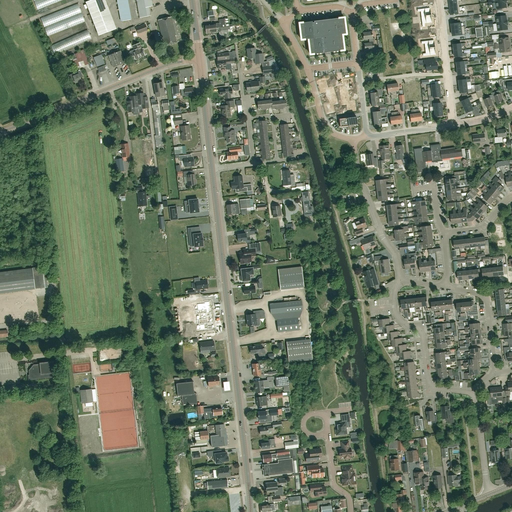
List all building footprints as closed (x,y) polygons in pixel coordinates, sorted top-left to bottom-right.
[(33,0),(38,10),(63,0),(33,0)] [(105,0),(90,0),(85,2),(99,35),(116,29),(105,0)] [(126,0),(117,0),(121,21),(130,20),(126,0)] [(150,0),(136,0),(140,18),(150,16),(148,7),(152,6),(150,0)] [(506,1),(496,2),(497,9),(507,8),(506,3),(507,3),(506,1)] [(40,18),(44,28),(82,13),(78,4),(40,18)] [(459,7),(449,8),(450,16),(460,15),(460,14),(463,14),(463,11),(460,11),(459,7)] [(430,8),(417,9),(417,12),(420,12),(421,16),(431,15),(430,8)] [(85,22),(82,13),(44,28),(48,36),(85,22)] [(431,15),(421,16),(422,27),(425,27),(424,23),(432,23),(431,15)] [(497,24),(508,23),(507,20),(506,16),(496,17),(497,24)] [(176,35),(174,29),(171,17),(158,20),(161,33),(164,45),(176,42),(175,36),(176,35)] [(323,53),(331,52),(344,50),(342,35),(346,34),(344,18),(321,21),(314,22),(313,22),(314,22),(312,23),(312,22),(299,23),(301,40),(308,39),(310,54),(323,53),(323,51),(323,53)] [(228,19),(224,19),(219,20),(219,23),(205,25),(205,30),(216,28),(220,28),(229,27),(229,26),(233,26),(233,24),(229,25),(228,19)] [(508,23),(497,24),(498,31),(508,30),(507,25),(508,25),(508,23)] [(493,24),(489,25),(483,25),(484,36),(490,36),(489,27),(490,27),(490,28),(493,27),(493,24)] [(136,28),(138,33),(147,30),(145,25),(136,28)] [(216,28),(205,30),(206,34),(220,32),(220,33),(224,33),(225,36),(233,35),(237,34),(237,32),(233,33),(232,27),(229,27),(220,28),(216,28)] [(91,39),(87,30),(51,46),(55,55),(91,39)] [(370,41),(374,40),(374,38),(373,38),(372,32),(363,33),(363,40),(370,39),(370,41)] [(499,46),(509,45),(509,38),(496,39),(497,42),(498,42),(499,46)] [(374,40),(370,41),(370,43),(364,44),(365,51),(374,49),(373,43),(374,43),(374,40)] [(434,40),(421,41),(421,44),(424,44),(425,49),(435,47),(434,40)] [(134,55),(135,59),(136,58),(136,59),(139,58),(138,57),(144,55),(142,49),(141,49),(139,43),(133,46),(135,50),(130,52),(130,53),(131,56),(134,55)] [(498,53),(510,52),(509,45),(499,46),(499,50),(498,50),(498,53)] [(425,53),(422,54),(423,56),(436,55),(435,47),(425,49),(425,53)] [(247,49),(248,59),(255,58),(255,64),(263,63),(262,53),(255,53),(255,48),(254,48),(252,48),(250,48),(248,49),(247,49)] [(113,67),(125,63),(120,51),(108,55),(113,67)] [(102,54),(94,56),(97,66),(105,63),(102,54)] [(236,63),(236,57),(229,58),(229,59),(217,60),(216,60),(218,69),(226,68),(225,64),(230,63),(232,74),(237,73),(236,71),(237,69),(236,63)] [(425,64),(426,71),(437,69),(436,62),(431,63),(431,60),(423,60),(424,64),(425,64)] [(265,62),(266,66),(262,66),(263,74),(274,73),(273,65),(273,61),(265,62)] [(83,77),(80,71),(68,75),(71,82),(75,81),(75,83),(81,80),(80,78),(83,77)] [(344,88),(341,88),(342,93),(348,92),(347,90),(347,89),(353,89),(352,85),(352,84),(351,79),(345,80),(345,85),(345,87),(345,88),(344,88)] [(407,80),(407,88),(419,87),(418,80),(407,80)] [(510,80),(503,80),(503,86),(506,86),(506,87),(507,87),(508,90),(511,89),(511,82),(510,83),(510,80)] [(247,92),(259,90),(258,82),(252,82),(252,83),(246,84),(247,92)] [(325,82),(319,84),(320,88),(320,89),(321,93),(327,91),(327,92),(328,94),(333,92),(332,88),(330,89),(329,89),(328,89),(327,88),(328,88),(327,86),(325,82)] [(398,82),(386,83),(386,91),(399,90),(398,82)] [(180,89),(181,89),(182,96),(185,96),(194,95),(193,88),(184,89),(184,84),(179,84),(180,89)] [(230,95),(232,94),(231,89),(219,90),(220,96),(224,95),(225,99),(230,98),(230,95)] [(371,100),(379,99),(378,95),(382,95),(381,89),(376,90),(376,93),(370,94),(371,100)] [(493,93),(491,93),(493,99),(495,99),(497,105),(504,102),(500,93),(499,90),(493,93)] [(136,96),(137,106),(138,109),(148,108),(147,97),(144,97),(143,93),(142,93),(142,92),(140,92),(140,93),(136,94),(136,96)] [(491,100),(493,99),(491,93),(489,94),(490,96),(490,97),(484,100),(487,108),(493,106),(491,100)] [(137,106),(136,96),(133,96),(133,95),(131,95),(131,96),(130,96),(130,100),(127,101),(128,112),(134,111),(133,107),(137,106)] [(410,104),(410,102),(421,101),(420,95),(414,96),(414,95),(411,96),(411,100),(407,100),(408,104),(410,104)] [(464,108),(471,104),(469,101),(473,99),(472,97),(461,102),(464,108)] [(330,103),(325,105),(326,109),(326,110),(327,114),(334,112),(333,108),(332,106),(332,105),(333,104),(334,104),(336,104),(335,99),(329,101),(330,103)] [(348,99),(343,100),(344,104),(346,104),(347,104),(348,104),(348,105),(348,107),(348,111),(355,111),(355,106),(355,105),(354,101),(349,102),(348,102),(348,101),(349,101),(348,99)] [(372,106),(379,106),(380,108),(386,108),(385,105),(383,105),(383,102),(379,103),(379,99),(371,100),(372,106)] [(283,107),(286,107),(285,100),(278,101),(279,110),(283,109),(283,107)] [(229,108),(234,107),(233,101),(226,102),(226,106),(220,107),(221,110),(222,118),(230,117),(229,108)] [(265,109),(264,101),(257,102),(258,108),(261,108),(262,110),(265,109)] [(174,102),(169,102),(171,115),(181,114),(181,109),(175,110),(174,102)] [(471,104),(464,108),(467,113),(473,111),(477,108),(476,106),(472,107),(471,104)] [(386,108),(380,108),(380,111),(373,112),(373,119),(381,118),(381,114),(385,114),(384,111),(386,111),(386,108)] [(161,130),(158,131),(156,111),(153,111),(155,132),(155,133),(156,136),(162,135),(161,132),(161,130)] [(421,112),(409,113),(410,121),(422,121),(421,112)] [(174,125),(183,124),(181,114),(173,115),(170,116),(171,125),(174,124),(174,125)] [(390,123),(402,122),(401,114),(389,115),(390,123)] [(385,121),(381,121),(381,118),(373,119),(374,125),(381,124),(381,127),(386,126),(385,121)] [(257,128),(267,127),(266,121),(258,122),(258,120),(256,120),(256,124),(258,124),(259,126),(256,127),(257,128)] [(358,120),(340,120),(340,128),(349,128),(349,129),(353,129),(353,128),(358,128),(358,120)] [(182,140),(190,139),(189,125),(180,126),(182,140)] [(234,135),(234,130),(230,131),(230,127),(224,128),(225,136),(226,136),(227,143),(235,142),(234,135)] [(497,130),(498,137),(499,137),(499,143),(503,142),(502,137),(507,136),(506,129),(497,130)] [(474,143),(485,142),(484,134),(473,135),(474,143)] [(123,157),(130,156),(128,143),(121,144),(123,157)] [(389,154),(388,145),(380,146),(381,155),(384,155),(384,159),(389,158),(389,154)] [(183,154),(182,146),(174,147),(174,155),(183,154)] [(400,160),(403,159),(404,166),(408,166),(407,159),(403,159),(403,156),(402,156),(402,154),(404,153),(403,146),(396,146),(397,154),(398,159),(399,160),(400,160)] [(422,152),(423,159),(416,160),(417,172),(422,172),(422,169),(427,169),(426,161),(465,156),(464,147),(461,148),(462,149),(455,150),(455,148),(441,150),(440,146),(431,147),(431,151),(422,152)] [(237,152),(241,151),(240,147),(233,148),(234,152),(226,153),(227,160),(237,159),(237,152)] [(293,149),(283,151),(283,157),(291,156),(291,158),(293,158),(294,157),(293,154),(291,154),(291,151),(293,151),(293,149)] [(262,155),(262,158),(257,158),(257,162),(264,161),(264,159),(270,159),(269,152),(259,153),(260,155),(262,155)] [(373,159),(373,154),(366,155),(367,161),(366,162),(367,166),(375,165),(375,167),(378,167),(377,158),(373,159)] [(184,167),(194,165),(193,157),(187,158),(186,155),(179,156),(179,161),(184,161),(184,167)] [(502,171),(500,172),(499,168),(496,169),(498,173),(502,179),(505,178),(502,171)] [(188,185),(196,184),(194,174),(189,175),(188,171),(183,172),(184,177),(187,177),(188,185)] [(283,186),(291,185),(289,171),(282,171),(283,184),(283,186)] [(460,183),(459,175),(454,176),(455,178),(445,180),(446,185),(460,183)] [(234,183),(233,183),(232,184),(233,188),(234,188),(235,188),(235,189),(240,188),(241,192),(252,191),(251,184),(247,185),(243,185),(242,176),(234,177),(234,183)] [(493,182),(491,184),(501,192),(504,188),(500,184),(502,182),(496,176),(493,179),(494,179),(492,181),(493,182)] [(386,185),(386,182),(390,181),(390,179),(393,179),(393,177),(389,177),(390,179),(376,181),(377,186),(386,185)] [(491,184),(490,183),(489,182),(487,184),(489,185),(492,188),(490,190),(498,196),(501,192),(491,184)] [(291,187),(291,189),(292,192),(296,192),(300,191),(302,191),(303,190),(305,189),(305,186),(304,186),(302,186),(302,183),(296,184),(296,187),(291,187)] [(139,206),(147,205),(145,192),(141,192),(140,190),(141,190),(141,186),(136,186),(136,192),(137,192),(139,206)] [(487,187),(484,191),(494,200),(498,196),(490,190),(487,187)] [(471,190),(470,189),(467,195),(472,200),(476,195),(471,190)] [(305,216),(308,216),(308,218),(310,218),(310,216),(314,215),(312,206),(310,206),(308,191),(301,192),(302,197),(301,197),(300,198),(300,201),(301,202),(303,201),(303,205),(307,205),(308,212),(304,213),(305,216)] [(494,200),(484,191),(482,193),(485,196),(483,198),(491,204),(494,200)] [(248,197),(249,199),(239,200),(240,209),(241,212),(247,211),(253,210),(253,207),(254,207),(253,199),(252,199),(251,197),(248,197)] [(485,211),(488,207),(477,198),(476,200),(479,203),(477,205),(485,211)] [(189,201),(189,208),(185,208),(186,213),(190,212),(190,213),(198,212),(199,212),(198,207),(199,207),(198,204),(197,200),(198,200),(198,199),(197,199),(195,200),(195,199),(191,199),(191,200),(189,200),(188,200),(188,201),(189,201)] [(476,207),(474,209),(481,215),(485,211),(477,205),(474,202),(472,204),(476,207)] [(235,214),(239,214),(238,204),(234,204),(226,205),(228,215),(235,214)] [(176,206),(169,207),(170,213),(171,220),(178,219),(177,212),(176,206)] [(481,215),(474,209),(471,206),(469,208),(472,211),(470,213),(469,215),(473,221),(476,218),(478,219),(481,215)] [(467,222),(473,221),(469,215),(468,215),(467,208),(466,208),(463,208),(464,213),(461,213),(462,223),(467,222)] [(362,229),(367,227),(364,219),(359,220),(358,219),(355,221),(358,228),(355,230),(357,235),(364,232),(362,229)] [(290,230),(294,230),(293,223),(286,224),(287,233),(291,232),(290,230)] [(394,230),(395,235),(405,234),(404,231),(409,231),(408,229),(412,228),(412,226),(400,227),(400,230),(394,230)] [(201,233),(195,234),(195,228),(188,229),(189,238),(193,238),(194,246),(194,247),(195,247),(202,246),(203,246),(202,241),(203,241),(202,238),(201,234),(202,234),(201,233)] [(246,243),(250,242),(249,234),(246,234),(245,234),(237,235),(238,242),(246,241),(246,243)] [(365,250),(376,246),(373,237),(364,240),(363,237),(356,239),(357,244),(362,242),(365,250)] [(244,253),(239,254),(240,264),(247,263),(247,262),(251,261),(250,256),(255,256),(255,249),(244,250),(244,253)] [(461,257),(457,257),(456,250),(452,251),(453,260),(457,260),(461,259),(461,257)] [(381,273),(390,272),(389,260),(383,260),(382,256),(375,257),(376,261),(379,261),(381,273)] [(463,271),(458,272),(456,261),(453,262),(455,272),(457,272),(458,280),(464,280),(463,271)] [(250,268),(241,269),(242,276),(240,276),(241,281),(242,281),(243,281),(244,283),(250,282),(250,281),(249,275),(253,274),(253,269),(257,268),(256,265),(250,266),(250,268)] [(0,272),(0,293),(47,287),(45,272),(33,273),(32,268),(0,272)] [(368,288),(375,285),(378,285),(374,269),(363,272),(368,288)] [(194,289),(188,290),(188,291),(185,291),(186,294),(188,294),(188,295),(195,294),(194,294),(200,293),(199,289),(207,288),(207,284),(208,284),(208,283),(208,281),(207,280),(206,280),(199,281),(199,278),(194,278),(194,279),(194,283),(192,283),(192,289),(194,288),(194,289)] [(288,300),(288,302),(270,304),(271,314),(302,310),(301,301),(296,301),(295,297),(283,298),(284,301),(288,300)] [(477,306),(472,306),(472,301),(469,301),(469,300),(466,300),(468,311),(468,314),(478,312),(477,306)] [(197,310),(194,311),(194,315),(199,315),(200,321),(195,321),(196,326),(198,326),(199,331),(206,330),(206,331),(210,331),(209,324),(207,324),(207,320),(209,320),(208,314),(206,314),(206,310),(208,310),(207,303),(203,304),(204,305),(196,305),(197,310)] [(260,323),(260,319),(265,319),(264,312),(262,310),(253,311),(253,314),(246,315),(248,326),(255,325),(255,327),(258,326),(259,326),(260,325),(260,323)] [(278,332),(299,330),(297,318),(277,320),(278,332)] [(389,326),(389,322),(390,322),(390,319),(379,320),(380,327),(383,327),(389,326)] [(433,331),(434,331),(434,334),(449,332),(449,329),(446,330),(445,323),(436,325),(436,328),(433,328),(433,331)] [(389,326),(383,327),(384,334),(387,333),(394,332),(393,329),(394,329),(394,325),(389,326)] [(394,332),(387,333),(388,340),(391,340),(398,339),(397,335),(399,335),(398,332),(394,332)] [(398,339),(391,340),(392,347),(396,346),(402,345),(402,342),(403,342),(402,338),(398,339)] [(288,362),(312,360),(310,339),(286,342),(288,362)] [(209,350),(215,350),(214,341),(200,343),(201,353),(210,352),(209,350)] [(402,345),(396,346),(397,353),(400,353),(406,352),(406,348),(407,348),(407,345),(402,345)] [(265,348),(262,348),(262,346),(250,347),(251,354),(258,353),(259,358),(266,357),(265,348)] [(406,352),(400,353),(401,360),(411,358),(410,355),(411,354),(411,351),(406,352)] [(54,373),(53,362),(40,363),(40,364),(33,365),(29,370),(29,375),(28,375),(29,380),(54,377),(54,373)] [(405,370),(415,369),(416,369),(416,366),(415,366),(414,362),(404,363),(405,370)] [(262,363),(260,363),(252,364),(254,376),(264,375),(262,363)] [(415,369),(405,370),(406,377),(416,376),(417,376),(417,373),(415,373),(415,369)] [(480,369),(470,370),(470,373),(465,373),(466,379),(472,378),(472,375),(480,374),(480,371),(480,369)] [(276,387),(288,385),(287,375),(275,377),(276,386),(276,387)] [(416,376),(406,377),(407,384),(417,383),(418,383),(417,380),(416,380),(416,376)] [(213,385),(219,385),(218,377),(208,378),(208,387),(213,386),(213,385)] [(254,381),(255,393),(264,392),(263,386),(268,385),(268,380),(263,381),(263,380),(254,381)] [(183,405),(197,403),(196,393),(194,393),(193,381),(176,383),(177,396),(182,396),(183,405)] [(417,383),(407,384),(408,391),(419,390),(418,386),(417,387),(417,383)] [(490,388),(491,395),(488,395),(489,405),(492,405),(491,400),(497,399),(497,397),(496,387),(490,388)] [(91,389),(87,390),(80,390),(82,403),(92,402),(91,389)] [(419,390),(408,391),(409,398),(420,397),(419,393),(418,394),(417,390),(419,390)] [(262,397),(256,397),(257,407),(263,406),(268,405),(267,396),(262,397)] [(447,423),(454,422),(453,416),(450,416),(449,406),(441,407),(442,419),(446,418),(447,423)] [(217,415),(222,414),(221,408),(216,408),(208,408),(209,418),(217,417),(217,415)] [(267,416),(270,415),(270,416),(277,415),(278,415),(278,410),(270,411),(266,411),(258,412),(258,419),(267,418),(267,416)] [(431,421),(432,425),(438,424),(437,417),(434,417),(433,411),(426,411),(428,421),(431,421)] [(337,425),(338,430),(336,430),(336,435),(342,434),(341,433),(346,432),(346,426),(350,426),(350,427),(351,427),(349,414),(341,415),(342,424),(340,424),(340,425),(337,425)] [(420,430),(425,430),(424,420),(421,421),(420,415),(414,416),(415,426),(419,426),(420,430)] [(268,431),(273,430),(273,427),(282,426),(281,422),(272,423),(273,426),(267,427),(259,428),(260,435),(268,434),(268,431)] [(209,439),(208,436),(210,436),(212,448),(227,446),(224,425),(215,426),(207,427),(207,431),(195,433),(196,441),(196,443),(194,443),(195,446),(207,445),(206,440),(209,439)] [(496,435),(496,437),(497,441),(491,441),(491,446),(500,445),(499,436),(499,435),(496,435)] [(276,447),(275,444),(275,439),(267,440),(267,443),(261,444),(262,449),(270,448),(272,448),(276,447)] [(284,442),(285,449),(285,450),(296,448),(298,448),(297,439),(293,440),(293,441),(284,442)] [(339,450),(340,457),(345,456),(345,459),(351,458),(350,455),(352,455),(351,448),(350,449),(349,442),(342,442),(343,449),(339,450)] [(262,465),(262,467),(261,469),(262,470),(263,470),(264,477),(267,476),(293,473),(294,476),(299,475),(296,448),(285,450),(277,451),(277,454),(275,454),(263,456),(263,462),(272,461),(272,459),(276,458),(277,458),(278,460),(278,463),(262,465)] [(307,462),(315,461),(319,461),(319,457),(322,456),(321,449),(309,451),(310,454),(306,455),(307,462)] [(420,461),(418,450),(408,451),(409,463),(420,461)] [(492,463),(500,462),(500,457),(499,457),(499,455),(499,450),(491,451),(492,459),(493,462),(492,463)] [(216,460),(216,463),(221,463),(221,462),(228,461),(228,457),(227,457),(226,453),(221,454),(220,451),(208,453),(208,456),(213,456),(214,460),(216,460)] [(398,456),(394,456),(394,459),(391,459),(391,464),(391,465),(391,468),(392,468),(392,470),(399,469),(398,456)] [(324,476),(323,468),(319,469),(318,465),(313,466),(307,467),(308,474),(312,473),(313,477),(319,476),(320,477),(322,477),(322,476),(324,476)] [(341,476),(342,484),(355,483),(354,474),(352,474),(351,466),(342,467),(343,475),(341,476)] [(216,469),(217,478),(230,477),(229,468),(216,469)] [(416,484),(419,483),(419,484),(423,484),(423,485),(421,486),(421,489),(429,488),(428,477),(422,478),(421,472),(414,473),(416,484)] [(435,488),(442,487),(441,475),(434,476),(435,488)] [(457,476),(457,475),(448,476),(449,485),(458,484),(458,483),(462,483),(461,476),(457,476)] [(208,490),(228,488),(227,480),(207,482),(208,490)] [(267,492),(274,491),(274,495),(283,494),(282,487),(277,488),(276,482),(266,484),(267,492)] [(325,487),(321,488),(320,484),(317,484),(310,485),(311,492),(315,491),(316,497),(320,496),(320,495),(326,495),(325,487)] [(404,494),(396,494),(397,499),(398,499),(398,502),(395,502),(397,511),(402,511),(401,502),(405,501),(404,494)] [(270,504),(269,504),(269,503),(264,503),(265,505),(261,505),(262,511),(270,511),(270,508),(271,508),(271,504),(270,504)]
